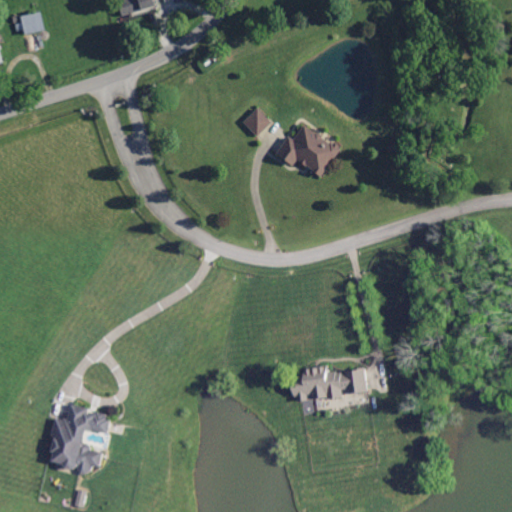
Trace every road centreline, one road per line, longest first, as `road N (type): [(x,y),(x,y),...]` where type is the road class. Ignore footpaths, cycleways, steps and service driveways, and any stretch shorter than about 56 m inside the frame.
road 1 (residential): [(511,196),(259,249),(215,233),(174,204),(145,164),(114,70)]
road 2 (residential): [(0,106),(155,62),(234,0)]
